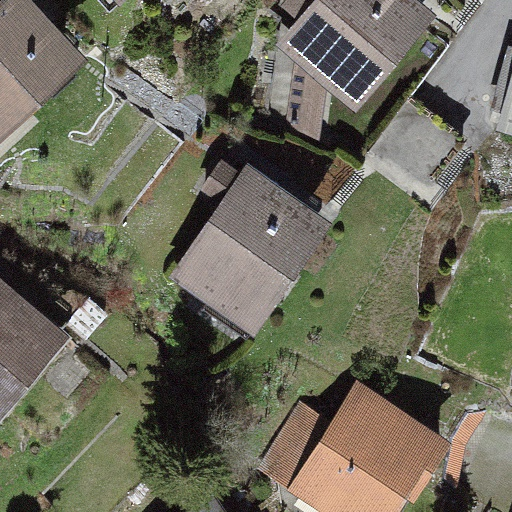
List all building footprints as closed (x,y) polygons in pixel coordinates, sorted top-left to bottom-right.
[(0,0),(0,144),(4,148),(91,63),(28,0),(0,0)] [(437,10),(423,0),(311,0),(276,43),(356,106),(437,10)] [(511,70),(497,127),(511,131),(511,70)] [(332,217),(246,161),(172,273),(257,329),(332,217)] [(0,416),(70,332),(0,273),(0,416)] [(358,377),(288,486),(328,511),(393,511),(407,492),(414,496),(452,437),(445,433),(358,377)] [(233,511),(216,488),(181,511),(233,511)]
